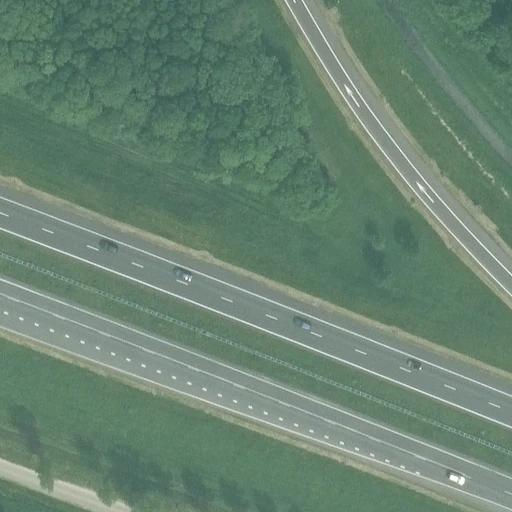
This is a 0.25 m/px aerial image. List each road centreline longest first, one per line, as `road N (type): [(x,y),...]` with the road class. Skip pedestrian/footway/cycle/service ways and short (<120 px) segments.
road 1 (motorway): [(0,295),(511,495)]
road 2 (motorway): [(511,413),(0,213)]
road 3 (motorway): [(511,283),(370,128),(291,0)]
road 4 (unclassified): [(116,511),(0,469)]
